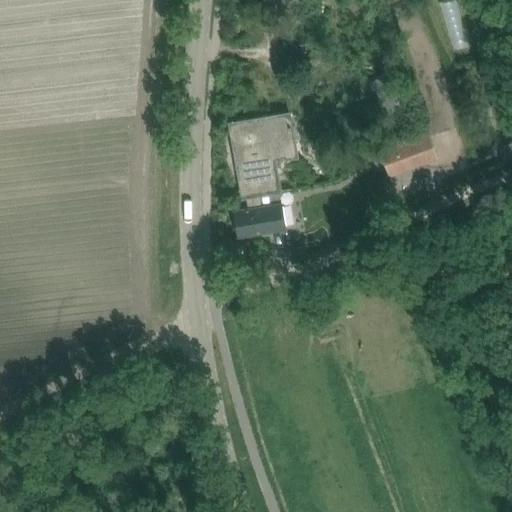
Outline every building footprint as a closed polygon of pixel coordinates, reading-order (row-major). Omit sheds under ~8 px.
[(459,0),(443,0),(442,0),(452,47),(469,43),(459,0)] [(406,104),(394,83),(380,91),(391,112),(406,104)] [(511,103),(511,92),(502,95),(506,105),(511,103)] [(289,111),(233,122),(234,124),(238,147),(237,147),(238,148),(246,194),(245,194),(246,196),(248,195),(248,197),(281,191),(283,191),(277,158),(288,156),(286,141),(298,139),(298,143),(332,137),(326,111),(290,118),(289,111)] [(381,149),(391,176),(439,159),(429,132),(381,149)] [(250,207),(234,210),(238,235),(287,227),(281,191),(248,197),(250,207)]
